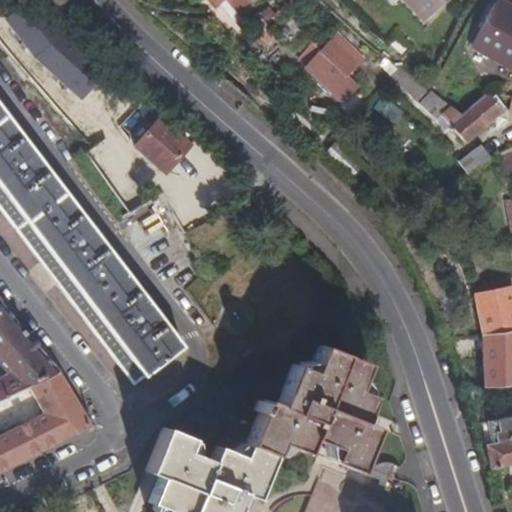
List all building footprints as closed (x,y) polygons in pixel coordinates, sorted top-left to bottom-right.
[(208,0),(214,7),(223,0),(227,0),(240,15),(254,4),(250,0),(208,0)] [(403,0),(424,21),(446,0),(403,0)] [(495,7),(511,16),(511,7),(499,0),(495,7)] [(511,16),(495,7),(471,48),(511,70),(511,16)] [(24,36),(56,78),(79,60),(47,18),(24,36)] [(323,53),(308,68),(343,101),(357,87),(323,53)] [(386,67),(391,73),(441,123),(446,120),(465,143),(502,111),(489,92),(461,115),(431,89),(394,59),(386,67)] [(78,61),(61,78),(74,91),(91,75),(78,61)] [(385,96),(374,108),(392,124),(403,112),(385,96)] [(0,208),(133,384),(182,347),(0,106),(0,208)] [(136,147),(164,173),(190,146),(161,120),(136,147)] [(459,163),(468,174),(489,156),(482,146),(459,163)] [(511,148),(502,153),(503,177),(511,173),(511,148)] [(116,217),(136,250),(174,227),(154,194),(116,217)] [(511,289),(474,296),(482,336),(511,331),(511,289)] [(0,398),(26,387),(60,373),(33,341),(1,304),(0,304),(0,358),(13,372),(0,379),(0,398)] [(511,331),(482,336),(483,387),(511,383),(511,331)] [(191,437),(163,426),(144,472),(197,493),(189,511),(235,511),(243,494),(256,499),(278,443),(304,453),(310,438),(334,448),(329,461),(357,472),(375,427),(362,422),(373,396),(356,389),(367,363),(320,345),(309,370),(293,364),(277,404),(264,399),(242,456),(216,446),(210,459),(186,450),(191,437)] [(60,373),(26,387),(44,415),(0,435),(0,472),(93,425),(81,407),(60,373)] [(511,417),(485,422),(490,443),(511,439),(511,417)] [(511,463),(511,439),(490,443),(484,444),(489,468),(511,463)] [(375,458),(368,475),(383,481),(390,465),(375,458)]
